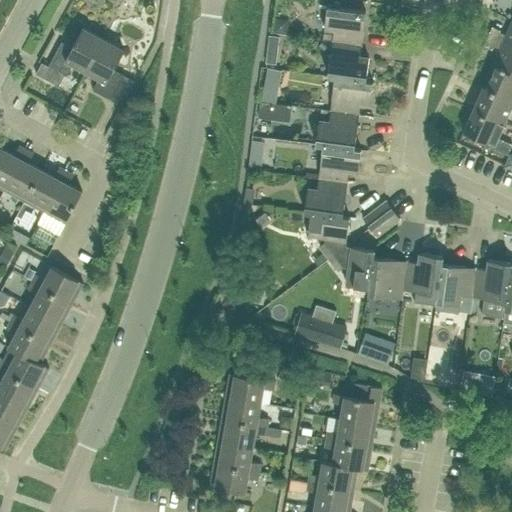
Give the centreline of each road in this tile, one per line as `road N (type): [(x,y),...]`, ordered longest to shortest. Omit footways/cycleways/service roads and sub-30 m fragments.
road 1 (unclassified): [(69,490),(154,269),(215,0)]
road 2 (residential): [(511,211),(430,172),(412,155),(429,0)]
road 3 (residential): [(58,259),(106,172),(0,111)]
